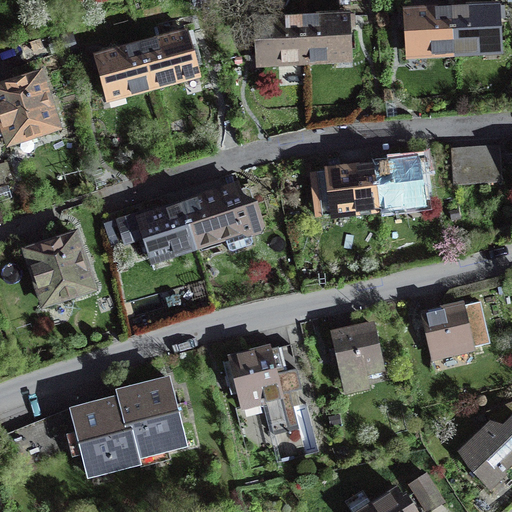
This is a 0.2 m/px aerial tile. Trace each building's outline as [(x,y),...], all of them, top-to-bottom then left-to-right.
[(454,53),(501,50),(499,8),(451,11),(454,53)] [(454,53),(451,11),(405,13),(407,56),(454,53)] [(304,61),(351,59),(348,16),(302,19),(304,61)] [(304,61),(302,19),(255,21),(258,64),(304,61)] [(142,46),(153,86),(198,74),(187,34),(142,46)] [(153,86),(142,46),(97,58),(108,98),(153,86)] [(56,127),(39,75),(0,87),(0,114),(10,143),(56,127)] [(470,183),(501,181),(499,148),(468,150),(470,183)] [(468,150),(451,151),(454,184),(470,183),(468,150)] [(379,209),(426,203),(421,160),(374,166),(379,209)] [(0,166),(0,184),(12,181),(7,165),(0,166)] [(374,166),(328,172),(333,215),(379,209),(374,166)] [(238,187),(182,205),(196,246),(225,237),(229,249),(233,251),(251,245),(253,241),(251,234),(260,231),(262,226),(255,203),(251,201),(244,204),(238,187)] [(152,261),(196,246),(182,205),(140,219),(138,214),(119,221),(126,243),(144,237),(152,261)] [(75,235),(27,251),(30,259),(27,260),(32,275),(35,274),(45,304),(93,288),(75,235)] [(474,348),(464,306),(423,315),(433,357),(474,348)] [(383,368),(374,327),(334,335),(346,390),(368,385),(365,372),(383,368)] [(280,348),(231,360),(231,361),(223,363),(231,395),(239,393),(242,407),(266,401),(274,436),(299,429),(293,406),(290,393),(302,390),(296,369),(286,371),(280,348)] [(184,443),(169,382),(120,394),(121,400),(74,412),(90,474),(138,462),(136,455),(184,443)] [(511,402),(486,411),(491,424),(460,453),(469,468),(486,484),(501,469),(503,472),(511,462),(511,402)] [(66,431),(59,412),(13,428),(21,452),(77,433),(76,428),(66,431)] [(443,502),(426,475),(412,484),(429,511),(443,502)] [(411,511),(397,490),(363,511),(417,511),(415,509),(411,511)]
